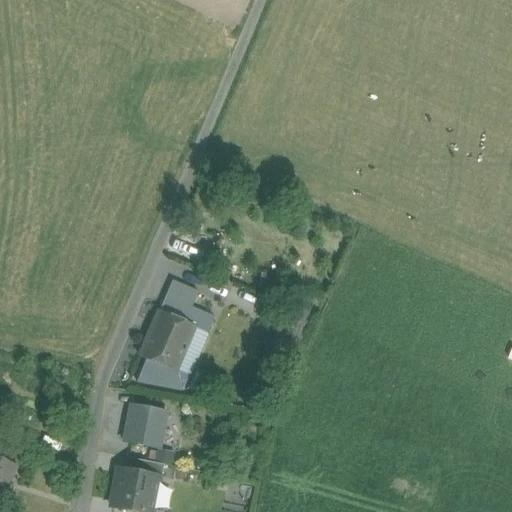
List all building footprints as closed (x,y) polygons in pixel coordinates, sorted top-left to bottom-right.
[(191,309),(198,293),(172,283),(159,313),(185,324),(191,309)] [(207,333),(213,318),(191,309),(185,324),(194,327),(207,333)] [(159,313),(142,355),(177,369),(194,327),(185,324),(159,313)] [(130,405),(125,442),(160,447),(165,410),(130,405)] [(146,449),(143,460),(170,465),(172,454),(146,449)] [(0,501),(1,502),(17,464),(0,457),(0,501)] [(129,459),(127,469),(161,476),(163,466),(129,459)] [(119,471),(114,505),(149,511),(155,476),(119,471)]
